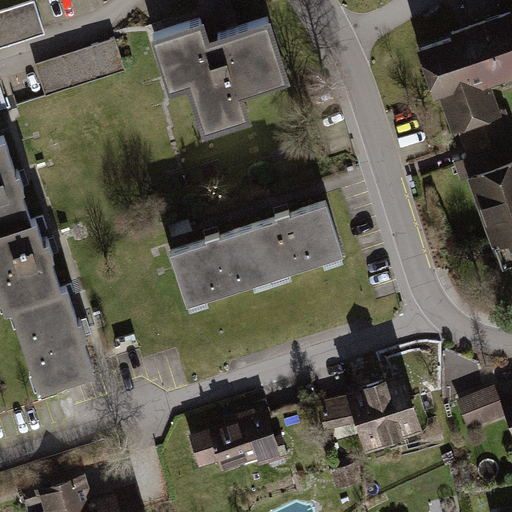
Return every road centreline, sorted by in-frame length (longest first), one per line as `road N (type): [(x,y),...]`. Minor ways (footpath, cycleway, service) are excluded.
road 1 (residential): [(440,307),(20,447)]
road 2 (residential): [(346,37),(440,307)]
